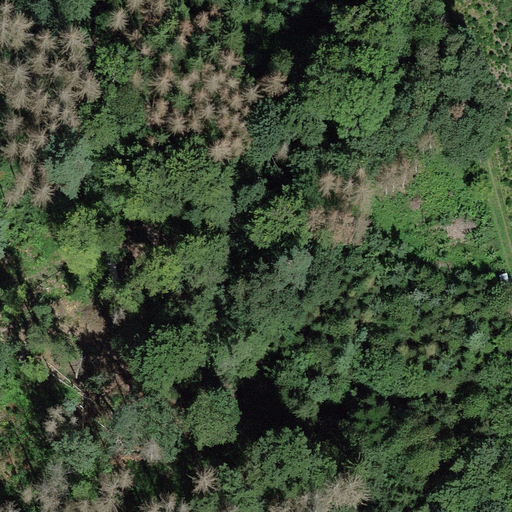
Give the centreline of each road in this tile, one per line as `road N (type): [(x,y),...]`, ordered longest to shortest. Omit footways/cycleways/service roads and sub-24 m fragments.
road 1 (track): [(440,0),(511,282)]
road 2 (track): [(99,0),(135,201)]
